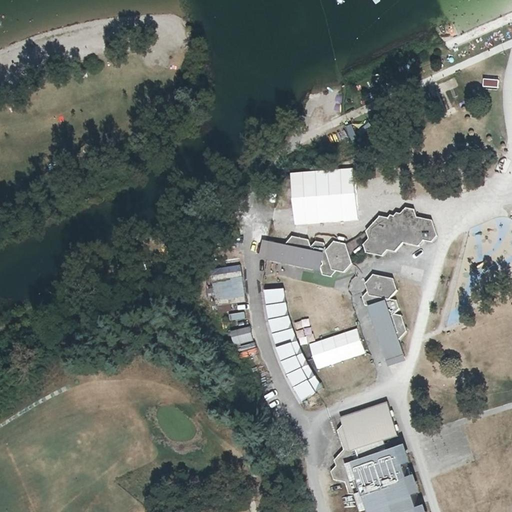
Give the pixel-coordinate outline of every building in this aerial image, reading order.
[(489,85),(484,85),(484,89),(497,90),(498,84),(498,82),(493,81),(489,81),(489,84),(489,85)] [(369,239),(363,246),(366,253),(383,257),(388,251),(395,253),(403,244),(419,247),(424,241),(432,243),(438,236),(433,221),(417,218),(415,210),(406,208),(401,214),(397,213),(394,216),(391,215),(388,218),(380,217),(366,232),(369,239)] [(272,221),(269,236),(278,238),(282,223),(272,221)] [(282,223),(279,238),(288,240),(291,225),(282,223)] [(259,259),(321,272),(323,276),(332,278),(337,272),(344,274),(353,264),(346,244),(334,242),(326,251),(327,249),(325,243),(316,242),(311,247),(309,240),(292,237),(285,245),(263,241),(259,259)] [(234,312),(233,305),(248,302),(242,267),(221,270),(223,283),(214,284),(219,314),(234,312)] [(369,307),(388,368),(406,362),(399,341),(407,332),(402,316),(395,314),(400,309),(397,301),(390,299),(398,291),(394,279),(373,275),(365,284),(368,292),(362,298),(365,306),(369,307)] [(288,375),(303,401),(324,388),(310,366),(298,341),(290,316),(285,290),(265,291),(269,319),(277,348),(288,375)] [(231,316),(232,323),(240,322),(241,330),(233,331),(234,345),(253,343),(249,314),(231,316)] [(257,346),(240,347),(241,357),(258,356),(257,346)] [(338,431),(344,450),(352,454),(355,462),(387,452),(384,441),(399,437),(388,402),(341,418),(343,425),(338,431)] [(427,511),(426,506),(417,509),(413,497),(421,494),(416,476),(407,479),(403,467),(412,464),(406,446),(387,452),(355,462),(352,454),(344,450),(334,461),(336,466),(331,472),(334,480),(345,482),(349,494),(356,496),(360,511),(366,511),(367,511),(366,511),(427,511)]
